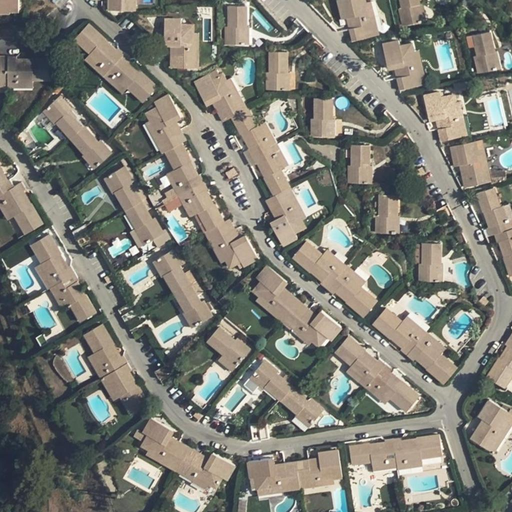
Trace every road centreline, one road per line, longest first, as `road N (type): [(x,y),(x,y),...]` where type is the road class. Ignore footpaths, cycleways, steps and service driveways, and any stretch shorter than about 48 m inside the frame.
road 1 (residential): [(0,142),(32,176),(166,406),(198,433),(235,448),(451,422)]
road 2 (residential): [(451,402),(277,255),(191,103),(92,8)]
road 3 (residential): [(498,307),(494,279),(433,149),(290,0)]
